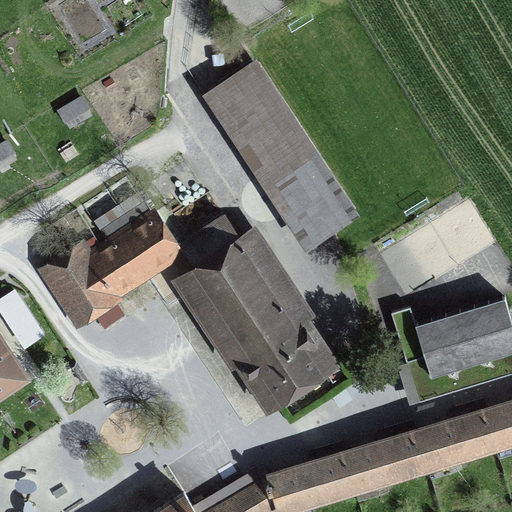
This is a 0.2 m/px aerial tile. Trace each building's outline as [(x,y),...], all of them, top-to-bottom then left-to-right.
[(255,64),(221,87),(318,234),(352,211),(255,64)] [(87,107),(81,96),(60,109),(66,120),(87,107)] [(0,158),(12,151),(6,140),(0,143),(0,158)] [(152,213),(89,254),(83,244),(45,269),(78,320),(116,296),(114,293),(122,288),(178,252),(152,213)] [(202,269),(193,275),(233,336),(273,396),(324,362),(244,241),(242,242),(225,217),(186,243),(202,269)] [(14,290),(0,298),(0,307),(24,344),(42,332),(14,290)] [(511,321),(504,295),(415,322),(410,305),(391,311),(411,373),(419,400),(511,371),(511,321)] [(0,386),(25,370),(0,333),(0,386)] [(75,360),(70,364),(83,383),(88,379),(75,360)] [(415,429),(425,464),(496,442),(486,407),(482,396),(454,405),(458,416),(415,429)] [(511,399),(486,407),(496,442),(511,437),(511,399)] [(346,451),(356,486),(408,470),(408,471),(426,466),(425,464),(415,429),(411,418),(384,427),(387,438),(346,451)] [(356,486),(346,451),(342,439),(314,448),(318,459),(269,474),(279,506),(280,509),(356,486)] [(269,474),(204,511),(267,511),(279,506),(269,474)] [(151,511),(197,511),(184,491),(151,511)]
